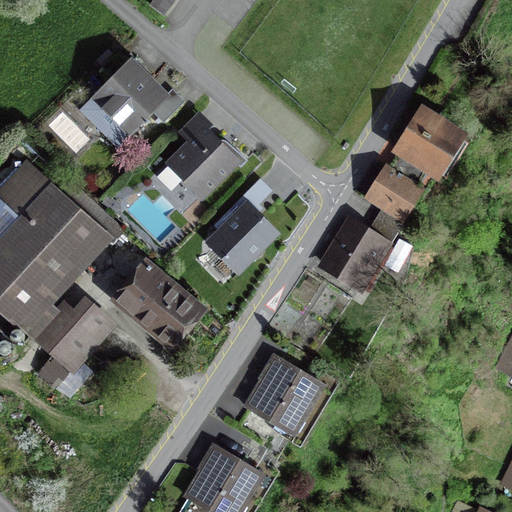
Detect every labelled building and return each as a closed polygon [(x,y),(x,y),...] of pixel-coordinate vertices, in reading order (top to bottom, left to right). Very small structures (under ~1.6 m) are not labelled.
[(130,62),(95,97),(130,133),(166,97),(130,62)] [(412,127),(399,150),(436,173),(460,137),(423,113),(414,128),(412,127)] [(224,148),(205,129),(170,164),(201,196),(235,162),(240,167),(247,160),(229,144),(224,148)] [(68,180),(57,193),(28,164),(0,195),(0,307),(51,351),(77,322),(57,306),(54,309),(40,297),(97,231),(112,244),(123,231),(68,180)] [(368,199),(398,218),(418,186),(389,167),(368,199)] [(274,233),(248,206),(211,244),(237,270),(274,233)] [(352,222),(325,266),(354,284),(381,240),(389,245),(403,223),(382,209),(367,232),(352,222)] [(172,341),(200,308),(149,264),(122,300),(172,341)] [(72,371),(113,325),(92,306),(77,322),(51,351),(72,371)] [(277,357),(247,407),(288,431),(300,412),(304,415),(322,384),(277,357)] [(216,446),(186,496),(212,511),(232,511),(239,502),(243,505),(262,474),(216,446)]
